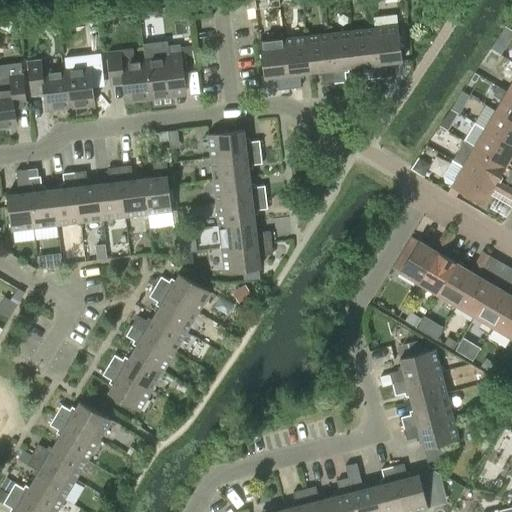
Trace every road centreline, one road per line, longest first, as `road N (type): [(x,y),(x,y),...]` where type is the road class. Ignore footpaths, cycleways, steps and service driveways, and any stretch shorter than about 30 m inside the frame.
road 1 (residential): [(194,511),(215,476),(377,434),(352,327),(357,304),(424,190)]
road 2 (residential): [(229,113),(65,131),(45,151),(0,155)]
road 3 (residential): [(424,190),(288,107),(229,113)]
